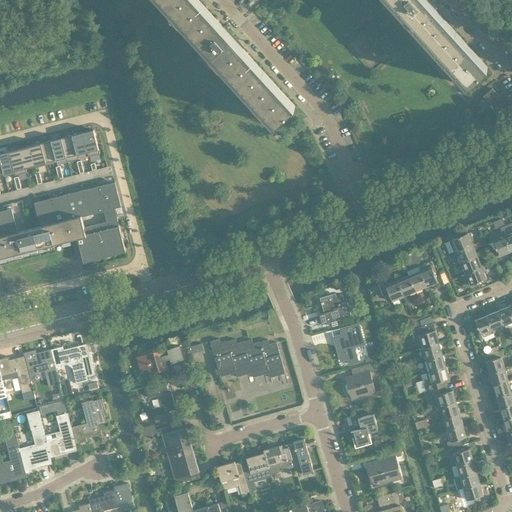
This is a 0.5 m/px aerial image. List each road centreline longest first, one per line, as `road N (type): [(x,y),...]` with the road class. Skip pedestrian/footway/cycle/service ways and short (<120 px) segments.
road 1 (residential): [(143,266),(105,114),(0,141)]
road 2 (residential): [(511,507),(455,311),(511,287)]
road 3 (residential): [(365,211),(327,116),(222,0)]
road 4 (residential): [(318,414),(209,444),(191,382)]
road 5 (residential): [(318,414),(263,255)]
road 6 (residential): [(365,211),(511,146)]
road 7 (residential): [(0,335),(151,294)]
road 8 (residential): [(143,266),(0,303)]
